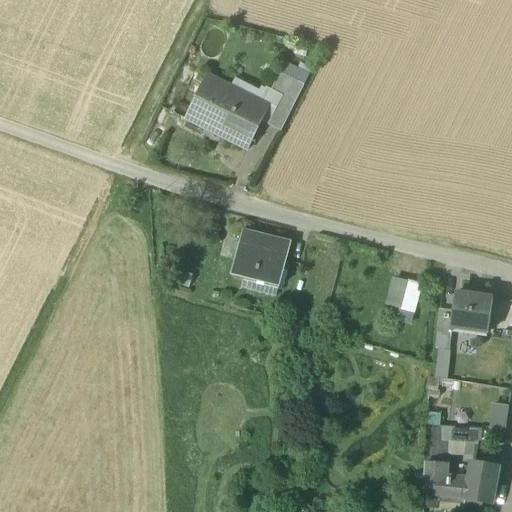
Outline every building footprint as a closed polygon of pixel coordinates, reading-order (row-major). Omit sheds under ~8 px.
[(235,81),(231,89),(228,94),(267,113),(262,123),(286,134),(307,89),(281,76),(273,93),(263,88),(261,93),(235,81)] [(267,113),(228,94),(231,89),(207,77),(186,120),(248,151),(262,123),(267,113)] [(253,236),(242,234),(231,277),(279,289),(291,245),(253,236)] [(401,311),(399,324),(416,327),(424,285),(394,279),(388,308),(401,311)] [(454,294),(441,293),(438,335),(451,337),(451,334),(452,334),(453,329),(450,329),(454,294)] [(493,300),(454,294),(450,329),(453,329),(488,334),(493,300)] [(506,440),(507,404),(490,404),(489,439),(506,440)] [(444,430),(429,428),(426,480),(445,480),(447,441),(443,441),(444,430)] [(425,464),(416,464),(415,487),(424,488),(425,464)] [(468,482),(448,480),(448,498),(464,499),(463,505),(481,509),(482,503),(492,504),(499,470),(471,465),(468,482)] [(445,480),(426,480),(425,496),(448,498),(448,480),(445,480)]
